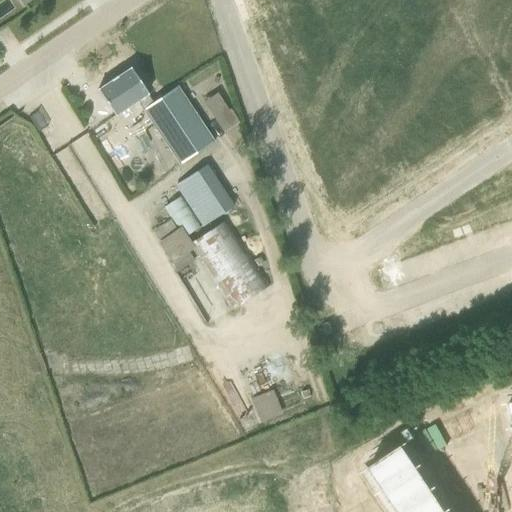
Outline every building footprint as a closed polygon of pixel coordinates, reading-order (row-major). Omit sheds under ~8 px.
[(177,87),(152,104),(130,70),(97,91),(114,116),(135,101),(179,167),(214,144),(177,87)] [(69,162),(94,146),(57,87),(32,103),(69,162)] [(202,228),(234,208),(208,166),(175,187),(202,228)] [(178,229),(156,240),(173,272),(200,258),(223,304),(258,286),(224,219),(184,240),(178,229)] [(248,402),(258,423),(299,403),(289,382),(248,402)] [(447,511),(403,444),(366,469),(394,511),(447,511)]
